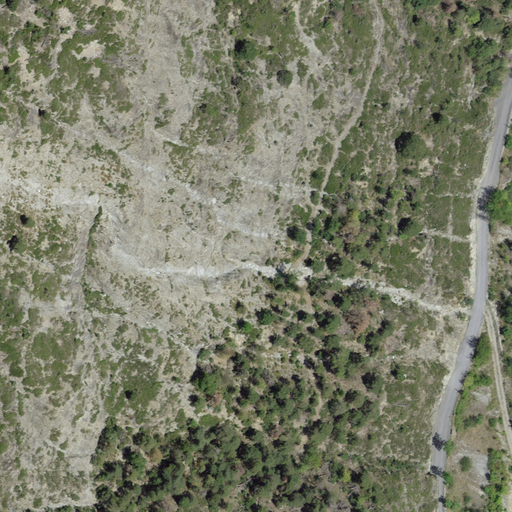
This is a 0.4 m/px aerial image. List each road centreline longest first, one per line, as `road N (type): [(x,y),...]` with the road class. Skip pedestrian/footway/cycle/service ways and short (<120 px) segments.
road 1 (unclassified): [(511,79),(485,209),(478,320),(444,417),(438,511)]
road 2 (track): [(480,307),(511,442)]
